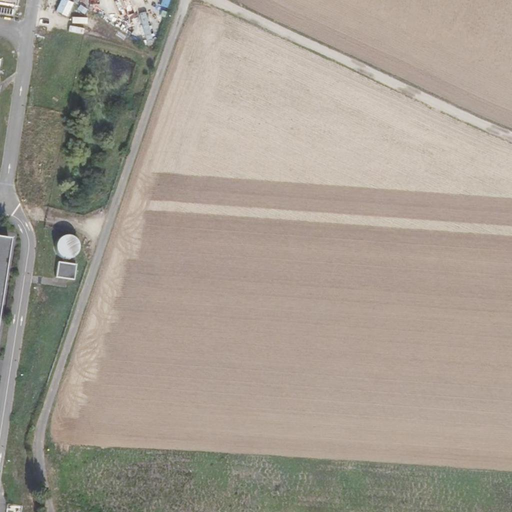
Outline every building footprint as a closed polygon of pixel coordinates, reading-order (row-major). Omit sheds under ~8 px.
[(67,15),(74,2),(70,0),(61,0),(56,10),(67,15)] [(87,11),(80,22),(93,30),(99,18),(87,11)] [(56,254),(59,257),(64,260),(69,260),(74,257),(78,253),(79,247),(77,242),(72,238),(67,237),(61,238),(57,242),(55,246),(55,250),(56,254)] [(0,298),(9,241),(0,240),(0,298)] [(76,267),(55,265),(53,282),(74,284),(76,267)]
